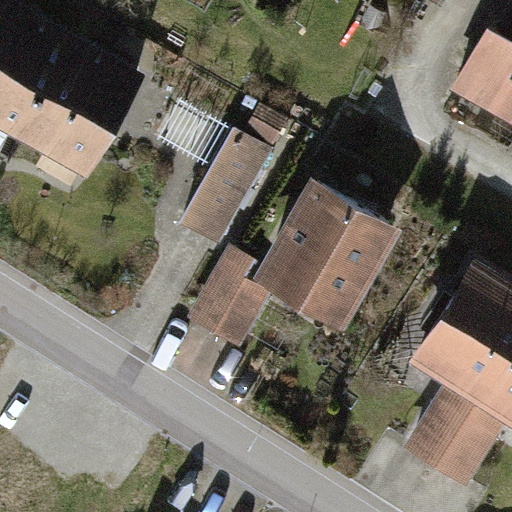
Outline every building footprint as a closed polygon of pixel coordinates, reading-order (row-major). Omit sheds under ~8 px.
[(123,66),(0,0),(0,142),(62,177),(123,66)] [(511,0),(507,0),(487,42),(464,30),(430,97),(511,138),(511,0)] [(263,151),(220,128),(169,224),(211,246),(263,151)] [(378,223),(290,172),(241,257),(224,247),(181,323),(223,347),(252,297),(315,333),(378,223)] [(511,335),(511,294),(459,264),(405,355),(439,375),(476,397),(511,335)] [(511,335),(476,397),(506,414),(511,417),(511,335)] [(476,397),(439,375),(401,442),(467,481),(506,414),(476,397)]
